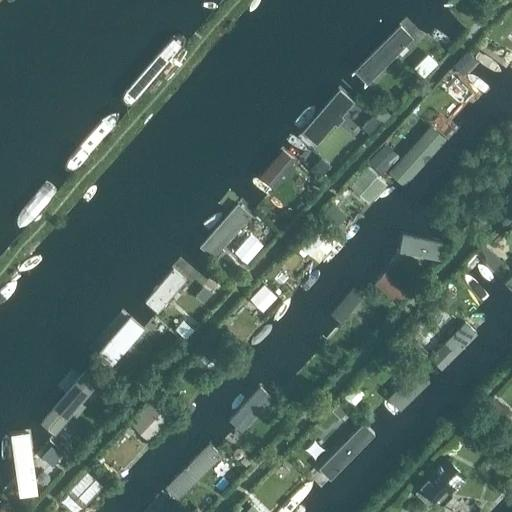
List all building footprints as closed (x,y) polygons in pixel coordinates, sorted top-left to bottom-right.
[(360,86),(405,37),(392,25),(347,74),(360,86)] [(435,120),(452,136),(487,102),(470,85),(435,120)] [(306,154),(351,104),(335,91),(291,140),(306,154)] [(383,172),(402,190),(445,144),(426,126),(383,172)] [(261,182),(271,191),(294,166),(283,157),(261,182)] [(381,197),(365,181),(340,208),(356,223),(381,197)] [(193,248),(209,263),(249,218),(233,204),(193,248)] [(304,265),(327,249),(314,231),(292,247),(304,265)] [(398,240),(397,258),(439,262),(440,244),(398,240)] [(137,307),(150,317),(181,281),(169,270),(137,307)] [(511,271),(498,285),(511,297),(511,296),(511,271)] [(245,304),(262,318),(276,300),(260,286),(245,304)] [(328,313),(337,322),(362,297),(353,288),(328,313)] [(419,369),(434,383),(481,331),(468,318),(419,369)] [(128,321),(95,354),(106,365),(139,332),(128,321)] [(306,349),(273,383),(284,393),(316,358),(306,349)] [(229,371),(206,352),(175,388),(198,408),(229,371)] [(419,369),(366,423),(380,438),(434,383),(419,369)] [(96,389),(81,375),(34,425),(49,439),(96,389)] [(214,435),(227,447),(270,400),(256,389),(214,435)] [(511,415),(503,407),(493,418),(506,431),(511,424),(511,415)] [(134,427),(145,437),(158,422),(148,412),(134,427)] [(380,438),(366,423),(313,472),(328,487),(380,438)] [(214,435),(157,495),(169,509),(227,447),(214,435)] [(35,460),(19,444),(0,463),(0,471),(12,483),(35,460)] [(235,504),(242,511),(277,511),(313,476),(288,451),(235,504)] [(421,486),(415,492),(425,502),(430,502),(434,498),(438,503),(443,502),(451,494),(451,489),(464,475),(446,459),(421,486)] [(60,503),(68,511),(86,511),(106,491),(87,474),(60,503)] [(157,495),(141,511),(166,511),(169,509),(157,495)]
